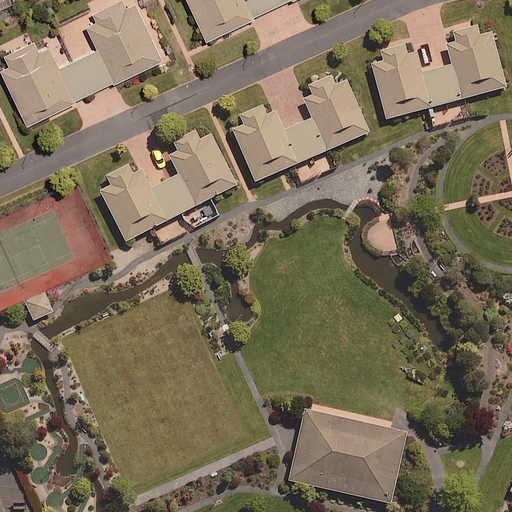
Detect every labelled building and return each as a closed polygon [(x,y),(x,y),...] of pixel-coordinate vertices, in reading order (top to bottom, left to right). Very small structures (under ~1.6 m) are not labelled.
[(187,0),(205,38),(290,0),(187,0)] [(27,125),(160,60),(134,4),(126,8),(122,1),(94,15),(98,23),(88,28),(98,49),(58,68),(46,43),(37,47),(34,41),(4,56),(9,66),(1,70),(27,125)] [(407,53),(404,41),(380,47),(383,59),(371,62),(385,117),(505,85),(490,30),(478,34),(475,23),(451,29),(454,41),(446,43),(451,62),(420,70),(415,51),(407,53)] [(255,180),(368,131),(345,78),(334,83),(330,73),(309,82),(313,92),(303,96),(311,115),(282,128),(274,108),(263,113),(259,104),(240,112),(244,122),(232,127),(255,180)] [(110,183),(99,189),(125,240),(235,183),(208,130),(197,136),(194,129),(172,140),(178,151),(169,155),(178,171),(148,187),(138,168),(133,171),(129,162),(105,174),(110,183)] [(52,310),(44,292),(24,300),(32,319),(52,310)] [(405,431),(304,408),(288,479),(389,501),(405,431)]
